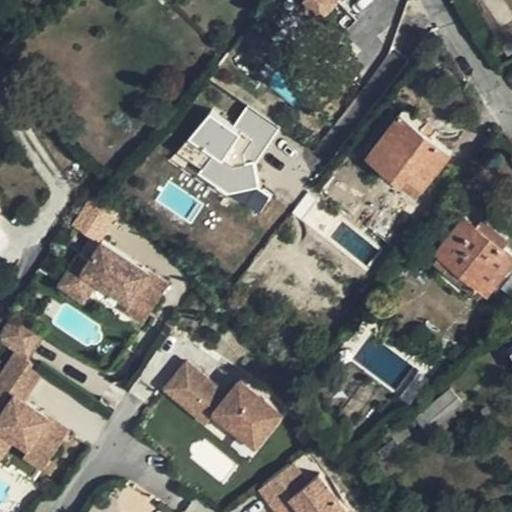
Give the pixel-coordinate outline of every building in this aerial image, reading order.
[(308,0),(322,15),(325,13),(341,30),(356,17),(339,0),(308,0)] [(400,61),(415,48),(393,22),(377,35),(400,61)] [(235,200),(282,129),(246,105),(234,123),(210,107),(174,161),(235,200)] [(410,174),(424,185),(437,169),(440,169),(453,151),(401,112),(369,153),(404,181),(410,174)] [(419,192),(424,185),(410,174),(404,181),(419,192)] [(97,242),(114,217),(88,199),(71,224),(97,242)] [(441,250),(486,287),(490,290),(511,263),(511,252),(504,246),(478,225),(466,215),(439,248),(441,250)] [(485,216),(478,225),(504,246),(510,236),(485,216)] [(81,250),(61,279),(99,305),(100,301),(111,286),(144,307),(163,277),(104,238),(92,256),(81,250)] [(481,293),(486,287),(441,250),(436,258),(481,293)] [(505,304),(511,299),(511,276),(496,295),(505,304)] [(180,288),(163,277),(144,307),(140,314),(157,324),(180,288)] [(111,286),(100,301),(134,323),(140,314),(144,307),(111,286)] [(14,311),(0,330),(0,338),(27,356),(44,329),(14,311)] [(41,368),(14,352),(0,373),(0,426),(49,457),(68,426),(23,398),(41,368)] [(227,390),(187,354),(165,380),(187,399),(195,390),(214,406),(253,441),(279,410),(239,375),(227,390)] [(451,387),(416,415),(428,429),(462,402),(451,387)] [(195,390),(187,399),(206,415),(214,406),(195,390)] [(405,424),(392,434),(398,443),(411,433),(405,424)] [(45,464),(49,457),(0,426),(0,452),(2,454),(10,443),(45,464)] [(385,456),(397,446),(391,439),(379,449),(385,456)] [(297,459),(265,485),(281,505),(284,502),(292,511),(293,511),(305,503),(311,511),(348,511),(351,508),(323,471),(312,480),(297,459)]
